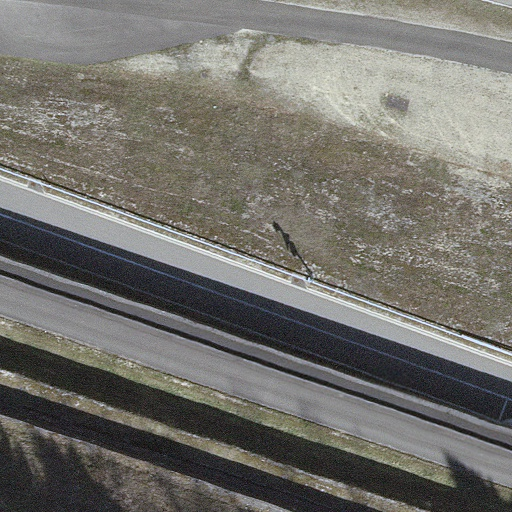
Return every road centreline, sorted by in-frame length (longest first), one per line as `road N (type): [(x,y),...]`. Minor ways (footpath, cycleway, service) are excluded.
road 1 (trunk): [(0,202),(511,388)]
road 2 (trunk): [(0,307),(511,478)]
road 3 (track): [(0,300),(511,468)]
